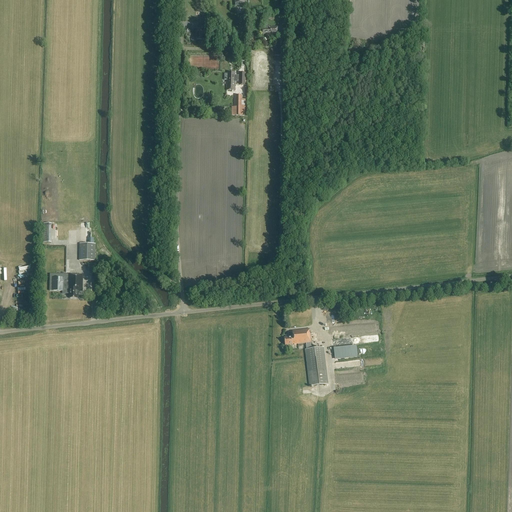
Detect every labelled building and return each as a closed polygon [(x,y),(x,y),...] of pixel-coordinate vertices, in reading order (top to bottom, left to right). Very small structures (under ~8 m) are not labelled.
[(286,39),(286,34),(285,26),(278,27),(278,26),(263,27),(263,29),(262,29),(263,34),(263,33),(263,35),(281,34),(281,38),(282,39),(286,39)] [(245,86),(245,73),(239,73),(239,77),(234,77),(234,73),(228,73),(228,74),(224,74),(224,80),(227,80),(227,91),(235,91),(235,81),(239,81),(239,86),(245,86)] [(241,96),(235,96),(235,108),(232,108),(232,116),(244,116),(244,108),(245,108),(245,100),(241,100),(241,96)] [(52,242),(52,223),(44,223),(44,242),(52,242)] [(89,244),(80,244),(79,261),(95,261),(95,244),(93,244),(89,244)] [(66,260),(50,260),(50,291),(70,291),(70,298),(78,299),(78,291),(82,291),(83,275),(70,275),(69,282),(66,282),(66,260)] [(312,349),(311,346),(310,334),(309,334),(309,330),(292,331),(292,337),(284,338),(285,346),(305,343),(309,372),(310,386),(327,384),(325,370),(323,348),(312,349)] [(335,358),(358,357),(357,345),(335,347),(335,358)]
